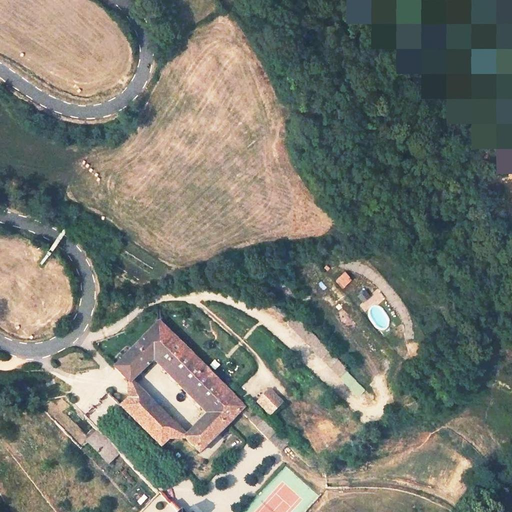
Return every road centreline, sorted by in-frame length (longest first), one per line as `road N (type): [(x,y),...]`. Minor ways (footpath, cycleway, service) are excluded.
road 1 (tertiary): [(121,0),(144,30),(147,62),(119,104),(93,115),(62,111),(0,70)]
road 2 (tertiary): [(0,216),(72,250),(89,291),(75,329),(54,346),(0,343)]
